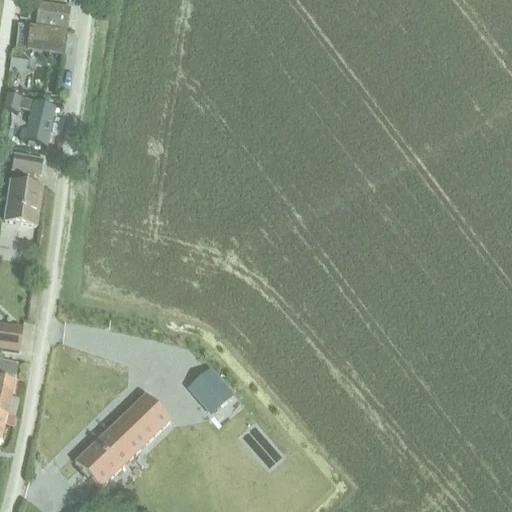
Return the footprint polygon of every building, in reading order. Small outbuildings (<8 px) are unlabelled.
[(38,17),(37,27),(66,30),(68,13),(58,12),(57,19),(38,17)] [(29,31),(27,55),(62,59),(65,35),(29,31)] [(6,100),(3,114),(14,117),(15,113),(31,116),(27,132),(21,130),(18,143),(44,149),(52,112),(33,108),(33,106),(6,100)] [(1,137),(0,140),(0,146),(9,148),(11,139),(1,137)] [(39,179),(41,164),(13,160),(11,175),(23,177),(21,188),(9,186),(3,226),(34,231),(41,191),(31,189),(32,178),(39,179)] [(0,279),(0,326),(16,328),(21,282),(0,279)] [(0,328),(0,352),(16,355),(20,331),(0,328)] [(0,363),(0,416),(6,418),(10,401),(17,367),(0,363)] [(210,375),(188,393),(211,421),(233,403),(210,375)] [(144,400),(73,468),(98,494),(169,426),(144,400)] [(6,418),(4,429),(12,431),(15,420),(6,418)]
